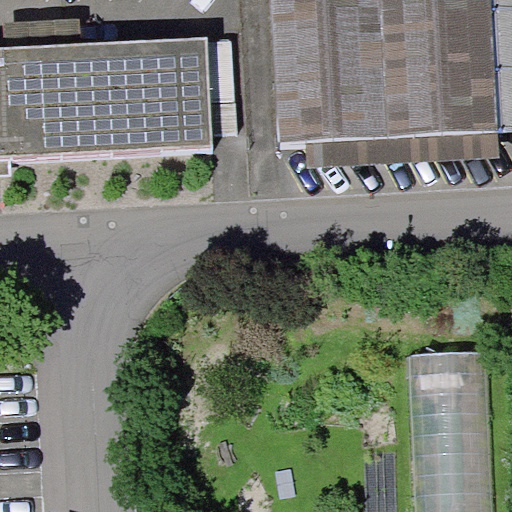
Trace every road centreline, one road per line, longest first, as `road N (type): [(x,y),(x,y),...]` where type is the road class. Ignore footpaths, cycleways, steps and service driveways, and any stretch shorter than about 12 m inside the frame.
road 1 (unclassified): [(511,217),(87,247)]
road 2 (unclassified): [(94,511),(87,247)]
